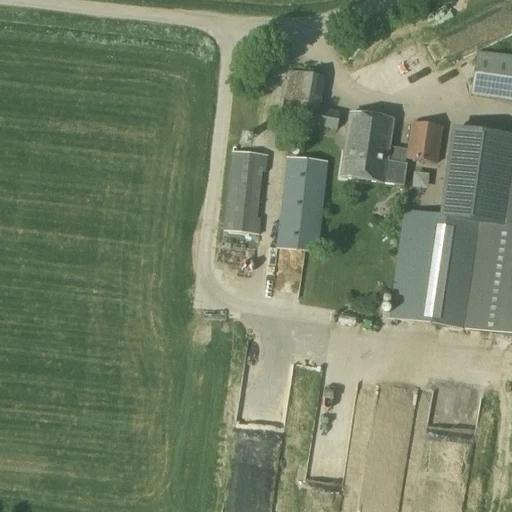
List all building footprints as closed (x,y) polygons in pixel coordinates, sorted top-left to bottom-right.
[(469,99),(511,105),(511,58),(476,53),(469,99)] [(324,80),(294,75),(287,124),(316,129),(336,133),(339,115),(319,112),(324,80)] [(349,117),(345,149),(340,181),(382,187),(382,186),(403,189),(406,166),(405,166),(406,161),(436,166),(442,129),(410,124),(406,152),(387,149),(391,122),(349,117)] [(511,137),(451,129),(438,219),(403,214),(387,322),(511,339),(511,137)] [(268,158),(230,155),(222,234),(259,238),(268,158)] [(286,160),(275,251),(317,256),(327,164),(286,160)]
